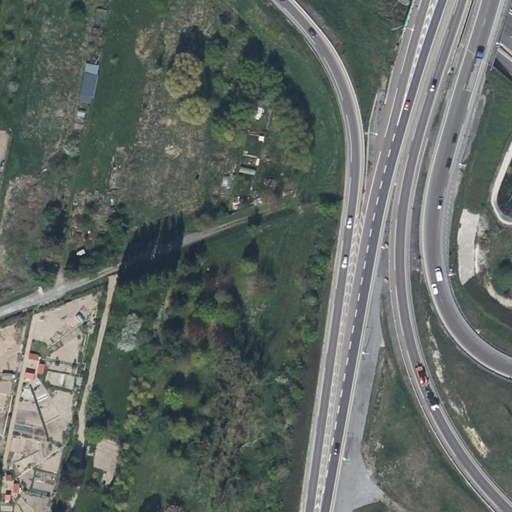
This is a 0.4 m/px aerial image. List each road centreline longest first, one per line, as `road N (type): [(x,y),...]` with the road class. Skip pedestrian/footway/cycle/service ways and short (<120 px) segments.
road 1 (motorway): [(460,0),(415,141),(399,279),(415,364),(433,408),(459,454),(509,511)]
road 2 (motorway): [(281,0),(329,57),(355,141),(312,511)]
road 3 (trunk): [(380,188),(323,511)]
road 4 (trunk): [(432,258),(432,210),(489,0)]
road 5 (unclassified): [(0,312),(235,224)]
road 6 (trunk): [(441,0),(380,188)]
road 7 (motorway): [(424,0),(380,188)]
road 8 (motorway): [(511,369),(454,324),(432,258)]
